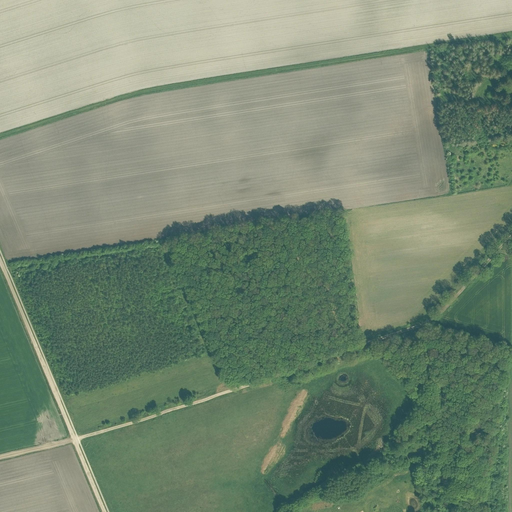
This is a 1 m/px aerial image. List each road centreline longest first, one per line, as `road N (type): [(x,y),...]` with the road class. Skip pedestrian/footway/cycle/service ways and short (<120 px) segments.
road 1 (track): [(418,326),(77,438)]
road 2 (track): [(104,511),(0,260)]
road 3 (track): [(511,234),(418,326)]
